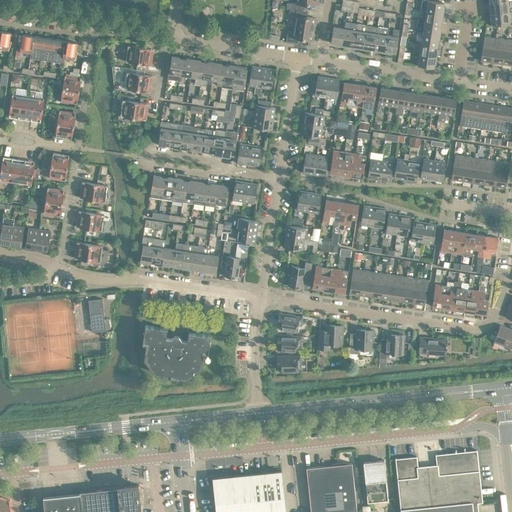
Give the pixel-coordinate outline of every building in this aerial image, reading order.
[(296,0),(296,3),(287,3),(286,8),(290,9),(302,10),(303,4),(318,4),(317,0),(296,0)] [(421,0),(420,10),(426,11),(443,14),(444,7),(443,6),(443,3),(427,0),(421,0)] [(489,2),(490,13),(508,11),(507,0),(489,2)] [(353,7),(348,6),(347,11),(353,12),(353,11),(358,12),(358,8),(359,1),(354,1),(353,7)] [(302,16),(302,10),(290,9),(290,15),(295,15),(293,26),(314,29),(315,24),(315,25),(316,18),(302,16)] [(426,11),(425,17),(418,16),(417,21),(440,24),(441,21),(442,20),(443,14),(426,11)] [(510,22),(508,11),(490,13),(492,24),(510,22)] [(416,26),(423,27),(422,32),(440,35),(441,29),(440,27),(440,24),(417,21),(416,26)] [(356,48),(363,49),(366,25),(356,23),(355,30),(352,46),(355,46),(356,48)] [(370,49),(373,49),(377,27),(366,25),(363,49),(369,50),(370,49)] [(313,34),(314,29),(293,26),(293,31),(287,30),(287,35),(286,42),(297,44),(298,38),(313,40),(314,34),(313,34)] [(335,44),(341,45),(344,28),(333,26),(330,43),(334,43),(335,44)] [(387,31),(381,30),(380,27),(377,27),(373,49),(377,50),(378,51),(384,52),(387,35),(387,31)] [(349,46),(352,46),(355,30),(344,28),(341,45),(348,46),(349,46)] [(392,35),(387,35),(384,52),(390,53),(392,52),(395,53),(399,30),(393,29),(392,35)] [(0,30),(0,48),(8,50),(10,32),(0,30)] [(422,32),(421,43),(437,46),(437,43),(439,42),(440,35),(422,32)] [(20,51),(30,53),(31,53),(33,36),(22,34),(20,51)] [(44,37),(33,36),(31,53),(30,53),(29,58),(41,60),(44,37)] [(484,36),(480,60),(491,62),(495,37),(484,36)] [(55,39),(44,37),(41,60),(51,61),(55,39)] [(495,37),(491,62),(502,64),(506,39),(498,38),(495,37)] [(65,41),(55,39),(51,61),(62,63),(63,58),(65,41)] [(511,39),(506,39),(502,64),(511,65),(511,39)] [(63,58),(74,60),(76,42),(65,41),(63,58)] [(421,43),(419,54),(436,56),(437,50),(436,49),(437,46),(421,43)] [(128,55),(127,62),(150,65),(151,58),(149,58),(150,49),(127,45),(126,55),(128,55)] [(435,63),(436,56),(419,54),(417,65),(433,67),(434,64),(435,63)] [(179,80),(180,75),(183,58),(179,58),(178,57),(171,56),(169,72),(168,72),(167,79),(179,80)] [(180,75),(191,76),(193,59),(187,58),(185,59),(183,58),(180,75)] [(194,84),(200,85),(204,61),(201,61),(200,60),(193,59),(191,76),(195,77),(194,84)] [(207,79),(212,79),(215,62),(208,61),(207,62),(204,61),(200,85),(206,86),(207,79)] [(212,79),(217,80),(217,85),(218,86),(221,87),(222,87),(223,81),(225,65),(222,64),(221,63),(215,62),(212,79)] [(222,88),(232,89),(236,65),(229,64),(228,65),(225,65),(223,81),(222,87),(221,87),(222,88)] [(243,91),(244,84),(247,68),(244,68),(242,66),(236,65),(232,89),(243,91)] [(259,94),(260,87),(263,67),(251,66),(248,85),(255,86),(254,93),(259,94)] [(260,87),(271,89),(274,69),(263,67),(260,87)] [(127,82),(126,88),(149,92),(150,85),(148,84),(150,75),(126,72),(125,82),(127,82)] [(64,75),(61,94),(64,95),(63,101),(76,103),(79,87),(77,87),(78,77),(64,75)] [(314,95),(325,97),(328,77),(317,76),(314,95)] [(339,79),(328,77),(325,97),(337,99),(339,79)] [(340,103),(347,104),(351,105),(354,83),(343,82),(340,103)] [(351,105),(362,107),(365,85),(354,83),(351,105)] [(365,85),(362,107),(373,109),(376,87),(365,85)] [(381,104),(389,106),(391,89),(380,87),(377,111),(380,112),(381,104)] [(398,114),(402,91),(391,89),(389,106),(396,107),(395,114),(398,114)] [(403,108),(410,109),(413,92),(402,91),(398,114),(402,115),(403,108)] [(420,118),(423,94),(413,92),(410,109),(417,110),(416,117),(420,118)] [(17,118),(24,119),(28,96),(12,94),(9,115),(18,116),(17,118)] [(424,111),(431,112),(434,96),(423,94),(420,118),(423,118),(424,111)] [(28,96),(24,119),(31,120),(31,118),(40,120),(43,99),(28,96)] [(440,127),(445,97),(434,96),(431,112),(438,113),(436,126),(440,127)] [(456,99),(445,97),(440,127),(443,128),(445,114),(453,115),(456,99)] [(145,103),(122,100),(121,110),(123,110),(122,116),(145,120),(146,112),(144,112),(145,103)] [(470,127),(474,102),(463,100),(459,125),(470,127)] [(470,127),(481,128),(485,103),(474,102),(470,127)] [(482,136),(484,129),(492,130),(495,105),(485,103),(481,128),(480,136),(482,136)] [(256,104),(254,116),(273,119),(275,107),(256,104)] [(502,132),(506,107),(495,105),(492,130),(502,132)] [(511,107),(506,107),(502,132),(511,133),(511,107)] [(56,130),(53,130),(52,129),(51,130),(50,131),(50,132),(49,135),(62,137),(62,135),(71,136),(75,113),(59,111),(56,130)] [(323,121),(324,115),(322,115),(315,113),(305,112),(303,123),(322,126),(325,126),(326,121),(323,121)] [(252,127),(253,127),(260,128),(272,130),(273,119),(254,116),(252,127)] [(341,128),(346,128),(348,119),(339,118),(338,127),(341,128)] [(166,145),(169,145),(171,129),(172,123),(160,121),(159,128),(160,128),(158,145),(165,146),(166,145)] [(348,129),(354,130),(355,130),(356,122),(349,121),(348,129)] [(368,123),(360,122),(359,129),(367,130),(368,123)] [(171,129),(169,145),(172,146),(173,147),(179,148),(183,124),(172,123),(171,129)] [(320,137),(322,126),(303,123),(301,134),(308,135),(319,137),(320,137)] [(190,149),(193,127),(194,126),(183,124),(179,148),(186,149),(187,148),(190,149)] [(194,150),(201,151),(204,129),(193,127),(190,149),(193,149),(194,150)] [(209,151),(212,152),(215,131),(204,129),(201,151),(207,152),(209,151)] [(216,153),(222,154),(225,137),(226,132),(215,130),(215,131),(212,152),(215,152),(216,153)] [(231,131),(230,138),(225,137),(222,154),(228,155),(230,155),(233,155),(237,132),(231,131)] [(385,138),(385,139),(398,142),(398,141),(399,135),(392,134),(386,133),(385,138)] [(318,145),(318,142),(319,137),(308,135),(307,143),(318,145)] [(419,148),(420,138),(411,137),(410,147),(419,148)] [(239,143),(237,161),(236,163),(248,164),(251,145),(239,143)] [(262,147),(251,145),(248,164),(259,166),(262,147)] [(330,172),(341,174),(344,152),(333,150),(330,172)] [(60,154),(53,152),(49,176),(55,177),(55,179),(65,180),(68,157),(59,156),(60,154)] [(355,154),(344,152),(341,174),(351,175),(355,154)] [(313,174),(316,155),(305,153),(302,173),(313,174)] [(405,179),(408,160),(409,154),(404,153),(403,159),(397,158),(394,178),(405,179)] [(366,155),(361,155),(355,154),(351,175),(363,177),(366,155)] [(462,181),(466,156),(455,154),(451,179),(462,181)] [(328,157),(316,155),(313,174),(325,176),(328,157)] [(473,182),(476,157),(466,156),(462,181),(473,182)] [(473,182),(483,184),(487,159),(476,157),(473,182)] [(0,174),(0,179),(15,182),(18,159),(12,158),(11,160),(2,159),(0,174)] [(367,178),(378,179),(381,160),(370,158),(367,178)] [(18,159),(15,182),(31,185),(32,176),(33,168),(34,164),(25,162),(25,160),(18,159)] [(431,180),(434,160),(423,159),(420,178),(431,180)] [(483,184),(494,186),(498,161),(495,160),(487,159),(483,184)] [(381,160),(378,179),(390,181),(393,162),(381,160)] [(408,160),(405,179),(416,181),(419,162),(408,160)] [(445,162),(434,160),(431,180),(442,181),(445,162)] [(500,161),(498,161),(494,186),(505,187),(509,162),(500,161)] [(162,193),(164,177),(161,177),(160,175),(153,174),(150,197),(161,199),(162,193)] [(162,193),(161,199),(171,200),(175,178),(169,177),(167,177),(164,177),(162,193)] [(171,200),(182,202),(183,197),(186,180),(183,180),(181,179),(175,178),(171,200)] [(183,197),(182,202),(193,204),(196,181),(190,180),(188,181),(186,180),(183,197)] [(243,201),(246,182),(235,180),(232,200),(243,201)] [(196,181),(193,204),(203,205),(207,184),(204,183),(203,182),(196,181)] [(82,182),(81,189),(83,189),(82,198),(105,201),(106,192),(104,191),(105,185),(82,182)] [(246,182),(243,201),(254,203),(257,184),(246,182)] [(210,184),(207,184),(203,205),(214,207),(214,205),(218,184),(211,183),(210,184)] [(226,203),(229,187),(225,186),(224,185),(218,184),(214,205),(226,207),(226,203)] [(46,194),(44,213),(57,215),(59,205),(61,206),(63,190),(50,188),(49,194),(46,194)] [(307,211),(310,192),(299,190),(296,209),(307,211)] [(321,194),(310,192),(307,211),(318,213),(321,194)] [(322,221),(329,222),(328,223),(333,224),(336,201),(325,199),(322,221)] [(347,202),(336,201),(333,224),(337,225),(337,223),(344,224),(347,202)] [(347,202),(344,224),(350,225),(351,218),(356,218),(358,204),(347,202)] [(371,226),(374,207),(363,205),(360,224),(371,226)] [(386,208),(374,207),(371,226),(383,228),(386,208)] [(79,218),(78,227),(101,230),(103,221),(101,220),(102,214),(78,211),(77,218),(79,218)] [(396,234),(400,214),(388,213),(385,232),(396,234)] [(400,214),(396,234),(408,236),(411,216),(400,214)] [(239,218),(237,228),(256,231),(258,221),(239,218)] [(410,240),(422,242),(424,222),(413,221),(410,240)] [(436,224),(424,222),(422,242),(433,243),(436,224)] [(0,236),(0,242),(1,242),(10,244),(13,225),(2,223),(0,236)] [(24,227),(13,225),(10,244),(21,245),(24,227)] [(285,236),(310,240),(311,235),(305,234),(306,228),(287,225),(285,236)] [(36,248),(39,229),(28,227),(25,248),(30,249),(31,247),(36,248)] [(314,227),(312,238),(319,239),(320,228),(314,227)] [(256,231),(237,228),(236,239),(255,242),(256,231)] [(50,231),(39,229),(36,248),(42,249),(41,251),(47,252),(50,231)] [(440,251),(451,252),(454,230),(443,229),(440,251)] [(451,252),(456,253),(462,254),(465,232),(454,230),(451,252)] [(473,255),(474,248),(476,234),(465,232),(462,254),(473,255)] [(477,256),(483,257),(487,235),(476,234),(474,248),(478,248),(477,256)] [(483,257),(490,258),(490,254),(495,255),(498,237),(487,235),(483,257)] [(309,244),(310,240),(285,236),(283,247),(303,249),(303,243),(309,244)] [(155,264),(161,265),(164,247),(165,240),(155,239),(154,246),(151,262),(154,262),(155,264)] [(83,264),(86,265),(89,264),(90,262),(90,260),(100,262),(101,252),(99,252),(100,245),(77,242),(76,249),(78,249),(76,258),(81,259),(81,261),(81,263),(83,264)] [(183,268),(187,244),(176,242),(175,249),(172,265),(175,266),(176,267),(183,268)] [(148,262),(151,262),(154,246),(142,244),(140,261),(146,262),(148,262)] [(191,268),(193,268),(196,252),(197,245),(187,244),(183,268),(189,269),(191,268)] [(208,247),(203,246),(197,245),(196,252),(193,268),(197,269),(198,270),(204,271),(207,254),(208,247)] [(169,265),(172,265),(175,249),(164,247),(161,265),(168,266),(169,265)] [(240,264),(246,265),(247,253),(241,252),(240,258),(227,256),(224,275),(238,277),(240,264)] [(218,256),(207,254),(204,271),(210,272),(212,271),(215,272),(218,256)] [(288,285),(302,287),(304,274),(310,275),(312,263),(305,262),(304,268),(291,266),(288,285)] [(312,287),(323,289),(326,267),(315,266),(312,287)] [(481,272),(493,274),(494,267),(482,266),(481,272)] [(337,269),(331,268),(326,267),(323,289),(334,291),(337,269)] [(349,293),(360,295),(364,270),(352,268),(349,293)] [(345,292),(347,278),(348,271),(337,269),(334,291),(345,292)] [(360,295),(370,296),(374,271),(364,270),(360,295)] [(370,296),(381,298),(385,273),(374,271),(370,296)] [(385,273),(381,298),(392,300),(396,275),(385,273)] [(396,275),(392,300),(402,301),(406,276),(396,275)] [(406,276),(402,301),(413,303),(417,278),(406,276)] [(417,278),(413,303),(424,305),(428,280),(417,278)] [(446,286),(442,285),(435,284),(432,306),(443,307),(446,286)] [(484,292),(483,291),(484,285),(479,284),(478,291),(475,312),(486,314),(488,300),(483,299),(484,292)] [(457,287),(446,286),(443,307),(453,309),(457,287)] [(467,289),(457,287),(453,309),(464,311),(467,289)] [(478,291),(467,289),(464,311),(475,312),(478,291)] [(105,329),(108,328),(110,328),(109,318),(104,319),(102,298),(88,300),(91,332),(105,330),(105,329)] [(279,313),(278,324),(282,324),(281,329),(296,332),(297,325),(298,325),(298,324),(301,324),(301,322),(302,317),(291,315),(292,315),(279,313)] [(195,332),(196,326),(188,325),(186,325),(182,328),(181,331),(173,330),(174,326),(171,323),(169,322),(161,321),(160,327),(145,325),(142,342),(146,342),(144,358),(155,373),(186,378),(201,367),(203,351),(207,352),(210,335),(195,332)] [(325,330),(319,330),(318,348),(325,348),(325,343),(341,344),(342,325),(325,324),(325,330)] [(511,330),(500,326),(494,340),(511,346),(511,330)] [(360,349),(360,348),(372,349),(373,330),(356,329),(355,338),(349,338),(349,353),(356,353),(356,349),(360,349)] [(278,334),(277,345),(281,345),(281,351),(287,351),(293,351),(296,351),(296,345),(298,345),(298,344),(300,344),(301,342),(301,336),(290,336),(290,335),(278,334)] [(380,339),(379,357),(386,358),(386,354),(390,354),(390,353),(402,354),(403,335),(386,334),(386,339),(380,339)] [(446,339),(420,337),(419,352),(445,353),(446,339)] [(290,356),(277,356),(277,367),(281,366),(282,372),(297,372),(297,365),(298,365),(298,364),(301,364),(300,361),(301,361),(300,356),(290,356)] [(395,459),(401,510),(475,502),(482,501),(477,450),(435,454),(437,464),(432,465),(432,463),(422,464),(422,466),(417,467),(416,457),(395,459)] [(363,462),(367,502),(388,500),(384,460),(363,462)] [(306,468),(310,511),(356,511),(352,463),(306,468)] [(254,473),(257,511),(285,511),(281,470),(254,473)] [(215,511),(257,511),(254,473),(212,477),(215,511)] [(81,511),(141,511),(139,485),(79,491),(79,494),(80,494),(81,511)] [(42,497),(43,511),(81,511),(80,494),(79,494),(60,496),(42,497)] [(0,511),(10,511),(9,499),(0,495),(0,511)] [(400,511),(476,511),(475,502),(401,510),(400,511)]
